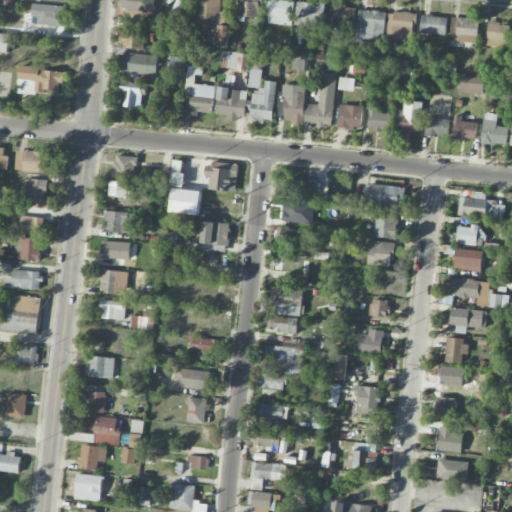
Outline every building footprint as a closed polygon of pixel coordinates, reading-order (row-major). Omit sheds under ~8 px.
[(122,0),(122,11),(154,12),(154,0),(122,0)] [(220,0),(194,0),(193,28),(207,29),(207,24),(218,25),(220,0)] [(237,0),(237,17),(259,17),(259,0),(246,0),(237,0)] [(292,25),(292,1),(270,1),(269,24),(292,25)] [(295,26),(323,28),(325,4),(297,1),(295,26)] [(64,26),(64,5),(32,4),(32,25),(64,26)] [(353,23),(355,7),(335,5),(332,29),(341,29),(342,23),(353,23)] [(385,12),(358,10),(356,44),(370,44),(370,39),(384,40),(385,12)] [(391,37),(413,38),(415,13),(393,11),(391,37)] [(420,32),(446,36),(448,18),(422,15),(420,32)] [(479,21),(452,17),(449,40),(476,44),(479,21)] [(487,46),(508,47),(509,24),(488,23),(487,46)] [(210,46),(227,47),(228,28),(211,27),(210,46)] [(120,29),(119,47),(143,48),(144,30),(120,29)] [(221,69),(248,70),(248,53),(221,52),(221,69)] [(121,74),(156,76),(157,55),(122,53),(121,74)] [(18,91),(58,95),(59,83),(64,84),(65,71),(20,67),(18,91)] [(215,86),(193,84),(195,67),(186,67),(184,93),(190,94),(188,115),(197,116),(197,112),(212,113),(215,86)] [(260,88),(262,70),(250,69),(249,88),(260,88)] [(335,74),(320,73),(318,105),(306,104),(305,124),(333,125),(335,74)] [(355,79),(340,77),(338,89),(353,91),(355,79)] [(484,78),(460,77),(460,93),(484,94),(484,78)] [(273,121),(277,82),(263,81),(261,95),(253,94),(250,119),(273,121)] [(140,109),(143,85),(122,82),(120,91),(125,92),(123,107),(140,109)] [(305,86),(281,85),(280,115),(285,116),(285,122),(304,123),(305,86)] [(216,114),(229,116),(229,118),(245,119),(248,91),(218,88),(216,114)] [(397,133),(421,134),(422,102),(404,101),(404,109),(398,109),(397,133)] [(361,129),(362,106),(339,105),(338,128),(361,129)] [(377,106),(369,105),(368,130),(390,131),(391,114),(377,113),(377,106)] [(498,114),(484,113),(481,142),(506,145),(508,128),(496,126),(498,114)] [(462,116),(456,115),(452,137),(474,141),(477,123),(462,121),(462,116)] [(448,137),(450,119),(427,117),(425,135),(448,137)] [(16,151),(15,171),(50,173),(51,153),(16,151)] [(137,157),(114,155),(112,176),(135,179),(137,157)] [(209,189),(236,192),(238,165),(206,162),(205,176),(210,176),(209,189)] [(171,186),(184,187),(184,173),(172,172),(171,186)] [(24,201),(46,202),(47,180),(25,179),(24,201)] [(130,197),(130,182),(109,181),(109,196),(130,197)] [(402,209),(405,188),(367,183),(365,204),(402,209)] [(487,193),(471,191),(470,198),(460,197),(458,215),(502,220),(503,203),(486,201),(487,193)] [(134,214),(107,210),(104,230),(132,234),(134,214)] [(373,237),(395,239),(398,213),(376,210),(373,237)] [(15,231),(43,232),(44,217),(16,216),(15,231)] [(197,243),(228,246),(231,224),(199,221),(197,243)] [(485,241),(485,231),(479,231),(479,226),(457,226),(457,245),(477,244),(477,241),(485,241)] [(302,230),(277,228),(277,240),(302,242),(302,230)] [(20,260),(40,261),(41,238),(21,237),(20,260)] [(130,259),(131,242),(103,241),(102,258),(130,259)] [(393,242),(369,241),(368,266),(392,267),(393,242)] [(454,268),(481,272),(483,252),(456,248),(454,268)] [(128,271),(101,270),(100,293),(127,294),(128,271)] [(41,289),(42,273),(6,271),(5,288),(41,289)] [(506,295),(489,294),(490,281),(453,279),(452,297),(478,298),(477,307),(506,308),(506,295)] [(301,316),(302,289),(272,288),(271,314),(301,316)] [(370,316),(388,317),(389,300),(371,300),(370,316)] [(125,320),(126,302),(101,301),(101,319),(125,320)] [(485,327),(486,310),(449,309),(448,326),(485,327)] [(149,330),(153,313),(144,311),(142,317),(132,315),(130,326),(149,330)] [(298,334),(298,318),(272,317),(271,333),(298,334)] [(383,331),(369,330),(368,335),(359,334),(358,354),(382,354),(383,331)] [(223,339),(187,338),(187,351),(222,353),(223,339)] [(462,363),(462,354),(467,354),(467,338),(447,338),(446,362),(462,363)] [(302,348),(265,345),(265,356),(277,357),(276,374),(300,376),(302,348)] [(14,363),(38,364),(38,348),(15,347),(14,363)] [(348,355),(334,354),(333,379),(346,380),(348,355)] [(115,358),(89,357),(88,377),(114,378),(115,358)] [(175,388),(208,390),(209,371),(176,369),(175,388)] [(284,389),(285,376),(259,375),(258,388),(284,389)] [(341,384),(330,383),(328,401),(339,402),(341,384)] [(355,414),(377,415),(378,387),(357,386),(355,414)] [(105,414),(106,392),(89,391),(88,413),(105,414)] [(26,395),(6,394),(5,417),(25,418),(26,395)] [(435,416),(453,418),(455,399),(438,396),(435,416)] [(186,421),(204,424),(208,399),(189,397),(186,421)] [(256,417),(287,418),(288,406),(257,404),(256,417)] [(121,419),(95,415),(91,442),(117,446),(121,419)] [(132,431),(142,433),(143,422),(133,420),(132,431)] [(454,433),(454,427),(439,426),(438,451),(462,452),(463,433),(454,433)] [(280,448),(280,433),(250,433),(250,448),(280,448)] [(140,448),(141,434),(130,434),(130,447),(140,448)] [(377,444),(355,443),(354,451),(348,451),(347,468),(376,469),(377,444)] [(106,461),(107,446),(81,445),(80,469),(97,470),(98,461),(106,461)] [(137,450),(123,448),(122,463),(135,464),(137,450)] [(0,470),(19,473),(22,457),(0,453),(0,470)] [(189,469),(209,469),(209,457),(190,456),(189,469)] [(468,481),(468,461),(438,460),(438,480),(468,481)] [(285,480),(286,464),(252,463),(251,478),(285,480)] [(102,476),(76,475),(75,500),(101,501),(102,476)] [(262,490),(262,479),(251,479),(251,490),(262,490)] [(196,486),(172,484),(169,509),(195,511),(206,511),(208,503),(194,502),(196,486)] [(138,505),(149,506),(150,490),(140,488),(138,505)] [(255,511),(271,511),(273,493),(249,492),(248,505),(256,506),(255,511)] [(371,511),(372,504),(332,503),(331,511),(371,511)]
